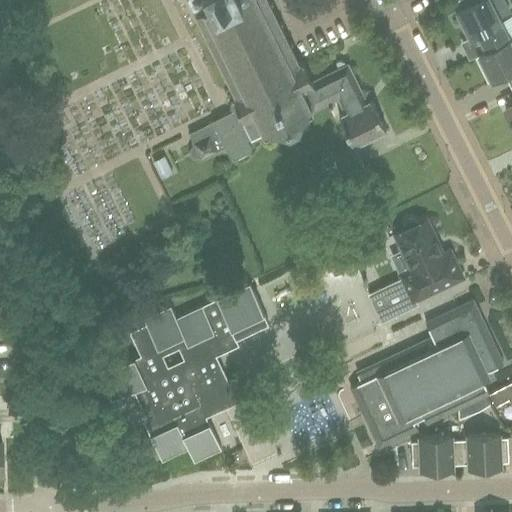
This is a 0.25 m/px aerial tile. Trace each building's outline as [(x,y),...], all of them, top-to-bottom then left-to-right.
[(188,0),(192,7),(205,9),(195,13),(234,95),(245,116),(241,118),(246,128),(250,137),(250,138),(263,132),(264,133),(277,127),(279,129),(282,131),(286,132),(289,131),(292,130),(295,128),(297,125),(298,122),(298,119),(298,115),(337,97),(326,74),(311,81),(301,62),(297,64),(266,0),(188,0)] [(476,57),(511,38),(511,37),(509,39),(498,17),(510,12),(504,0),(462,0),(465,6),(456,11),(468,37),(477,33),(486,50),(477,55),(478,55),(475,57),(476,57)] [(510,35),(511,33),(511,15),(503,21),(510,35)] [(511,38),(476,57),(487,80),(490,79),(490,80),(506,72),(510,74),(511,72),(511,38)] [(326,74),(337,97),(344,112),(338,115),(353,145),(385,128),(370,99),(365,102),(347,64),(344,65),(343,62),(339,61),(336,63),(338,68),(326,74)] [(234,158),(236,158),(247,153),(248,152),(249,150),(250,148),(250,146),(249,145),(246,138),(250,137),(246,128),(241,118),(245,116),(234,95),(230,97),(232,101),(230,102),(230,103),(229,105),(229,107),(229,108),(230,111),(210,121),(211,122),(187,134),(191,141),(190,142),(191,146),(190,147),(189,148),(188,150),(188,152),(189,154),(190,155),(191,157),(193,157),(195,157),(197,157),(199,160),(224,148),(228,155),(229,156),(230,158),(232,158),(234,158)] [(341,176),(362,165),(356,152),(334,162),(341,176)] [(169,154),(156,160),(165,181),(178,176),(169,154)] [(414,303),(413,299),(461,276),(449,250),(441,254),(440,251),(437,253),(430,237),(433,236),(425,218),(416,222),(414,220),(412,219),(409,218),(406,219),(403,221),(402,223),(401,226),(402,229),(393,233),(412,273),(368,293),(380,319),(414,303)] [(234,338),(267,322),(248,282),(175,317),(169,305),(142,317),(145,323),(128,331),(139,354),(107,369),(119,395),(109,400),(123,427),(141,419),(161,460),(187,447),(193,460),(220,447),(203,411),(222,402),(218,394),(230,388),(214,355),(237,344),(234,338)] [(460,334),(479,374),(502,363),(472,299),(424,321),(436,345),(435,346),(460,334)] [(488,393),(479,374),(460,334),(435,346),(350,386),(378,445),(417,427),(414,421),(422,417),(425,423),(488,393)] [(511,381),(488,393),(494,405),(508,399),(510,404),(511,402),(511,381)] [(458,439),(459,463),(467,463),(468,467),(472,466),(472,469),(483,469),(483,466),(499,465),(499,461),(507,461),(506,437),(498,437),(498,433),(466,435),(466,439),(458,439)] [(459,463),(458,439),(450,439),(450,435),(418,437),(418,441),(410,441),(411,465),(419,465),(420,469),(436,468),(436,470),(447,470),(447,467),(452,467),(451,463),(459,463)]
